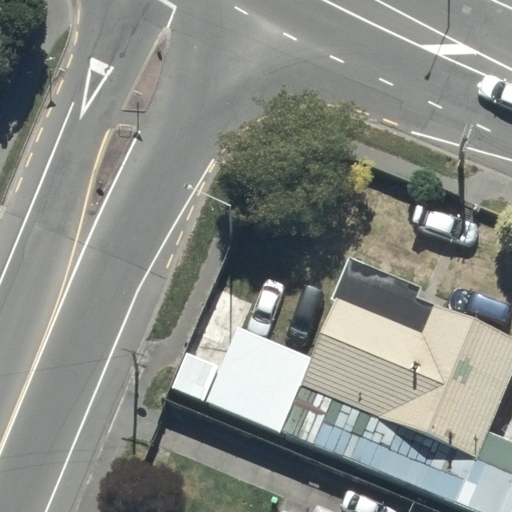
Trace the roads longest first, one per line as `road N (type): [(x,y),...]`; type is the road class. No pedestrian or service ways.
road 1 (tertiary): [(186,0),(0,452)]
road 2 (secondary): [(331,0),(511,73)]
